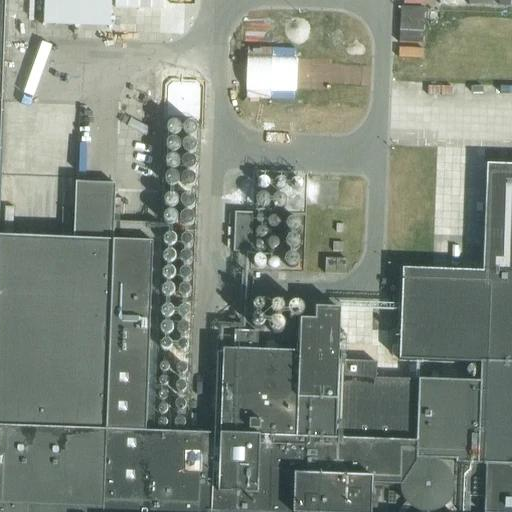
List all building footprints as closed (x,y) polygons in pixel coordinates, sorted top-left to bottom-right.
[(145,36),(145,0),(49,0),(48,34),(145,36)] [(284,64),(284,44),(260,44),(260,64),(284,64)] [(291,96),(327,96),(327,72),(291,71),(291,96)] [(276,72),(273,94),(281,95),(284,74),(276,72)] [(352,91),(351,138),(376,138),(376,92),(352,91)] [(263,122),(263,152),(287,152),(287,122),(263,122)] [(288,170),(288,159),(263,159),(263,170),(288,170)] [(304,164),(306,203),(324,202),(322,163),(304,164)] [(389,195),(419,196),(420,171),(389,171),(389,195)] [(425,195),(445,194),(443,171),(424,172),(425,195)] [(454,173),(451,195),(477,198),(480,175),(454,173)] [(320,208),(319,233),(356,233),(356,209),(320,208)] [(252,253),(253,214),(236,213),(234,252),(252,253)] [(371,511),(372,486),(402,487),(403,493),(404,496),(405,500),(409,505),(414,509),(419,511),(434,511),(436,511),(440,510),(444,508),(446,505),(448,503),(450,500),(452,495),(453,492),(454,486),(454,481),(452,476),(449,471),(444,468),(437,465),(437,461),(456,462),(456,465),(478,465),(486,466),(484,511),(511,511),(511,274),(502,274),(494,273),(405,270),(404,270),(402,304),(400,361),(482,364),(481,383),(419,381),(417,443),(374,442),(352,441),(336,440),(337,401),(337,400),(339,362),(306,360),(299,360),(299,354),(223,351),(220,436),(211,436),(190,435),(182,435),(144,433),(107,432),(113,242),(74,241),(0,237),(0,511),(371,511)] [(172,376),(192,376),(193,259),(168,258),(167,360),(147,360),(147,426),(171,426),(172,376)] [(346,260),(325,259),(325,274),(346,275),(346,260)] [(258,351),(259,333),(236,331),(234,350),(258,351)] [(132,392),(145,391),(143,370),(131,371),(132,392)]
